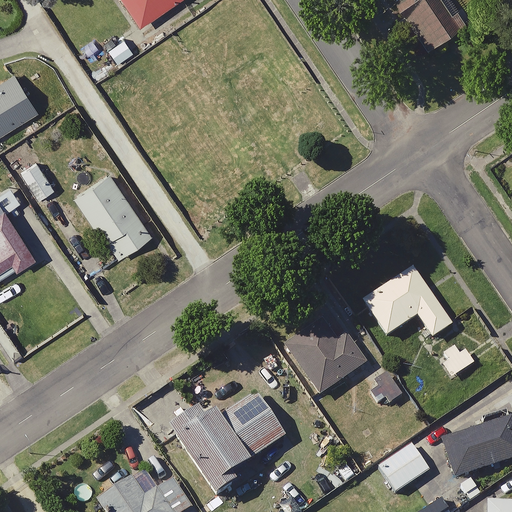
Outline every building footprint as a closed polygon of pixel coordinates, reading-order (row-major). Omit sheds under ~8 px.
[(119,0),(135,23),(168,0),(119,0)] [(396,0),(425,44),(456,23),(441,0),(396,0)] [(297,107),(258,49),(223,73),(245,105),(241,107),(269,148),(293,132),(282,116),(297,107)] [(0,129),(33,111),(10,70),(0,75),(0,129)] [(210,100),(195,76),(172,91),(180,103),(188,97),(196,109),(210,100)] [(238,176),(203,124),(158,154),(192,206),(238,176)] [(49,187),(34,161),(17,171),(32,197),(49,187)] [(144,232),(102,172),(70,193),(112,254),(144,232)] [(0,271),(28,253),(1,210),(16,201),(1,178),(0,178),(0,271)] [(448,323),(408,265),(358,299),(382,335),(412,314),(428,336),(448,323)] [(332,341),(315,319),(278,345),(314,396),(361,363),(341,335),(332,341)] [(467,364),(453,344),(434,356),(448,377),(467,364)] [(280,436),(250,391),(215,416),(208,406),(199,413),(194,406),(164,427),(209,493),(231,478),(227,472),(280,436)] [(511,455),(511,429),(506,414),(437,438),(450,477),(511,455)] [(426,470),(408,443),(374,466),(392,492),(426,470)] [(179,511),(187,507),(168,477),(140,496),(126,475),(91,498),(100,511),(179,511)] [(511,511),(511,499),(485,498),(484,511),(511,511)]
